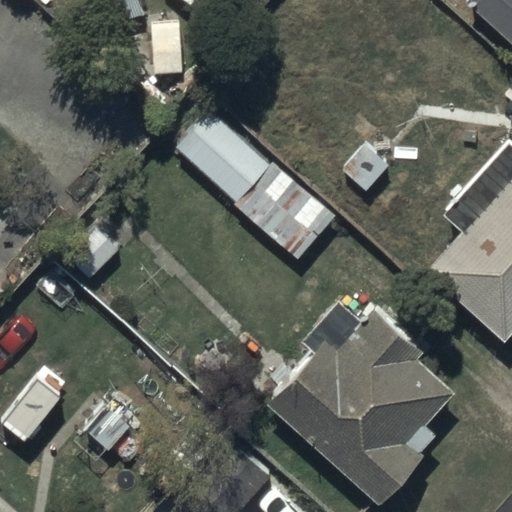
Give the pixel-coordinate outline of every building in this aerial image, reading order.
[(511,0),(475,0),(511,33),(511,0)] [(296,248),(334,205),(274,151),(271,154),(207,97),(173,134),(235,190),(233,192),(296,248)] [(511,127),(510,125),(441,198),(460,216),(427,252),(503,324),(511,313),(511,127)] [(360,303),(340,285),(302,326),(312,335),(266,385),(375,487),(420,439),(417,437),(434,419),(424,409),(453,378),(414,342),(422,334),(373,289),(360,303)] [(201,511),(226,511),(272,460),(233,425),(176,490),(201,511)]
